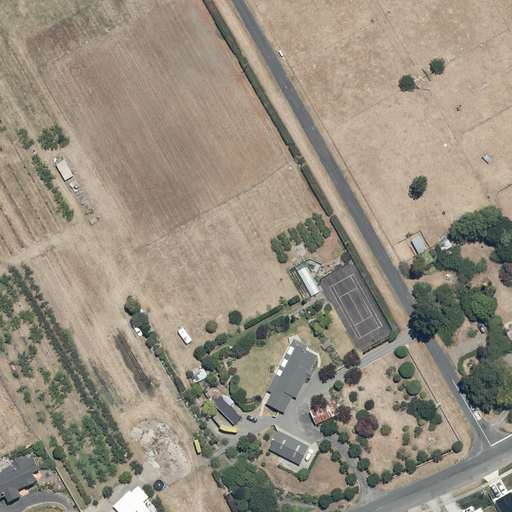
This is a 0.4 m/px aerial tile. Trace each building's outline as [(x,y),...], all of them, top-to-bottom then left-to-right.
[(78,181),(65,158),(56,163),(69,186),(78,181)] [(422,237),(414,241),(426,264),(434,260),(422,237)] [(451,240),(441,246),(446,253),(455,246),(451,240)] [(297,267),(289,272),(306,300),(321,291),(307,266),(299,270),(297,267)] [(296,341),(270,390),(275,393),(269,403),(287,413),(296,397),(298,398),(309,378),(313,380),(318,371),(313,369),(321,354),(296,341)] [(205,367),(193,376),(199,385),(211,376),(205,367)] [(335,401),(313,412),(319,425),(341,413),(335,401)] [(398,432),(413,416),(403,407),(394,417),(392,415),(387,421),(398,432)] [(281,431),(271,449),(301,465),(311,447),(281,431)] [(0,499),(7,496),(10,503),(24,497),(22,491),(41,483),(36,471),(44,467),(38,453),(22,460),(23,463),(6,471),(7,472),(0,474),(0,499)] [(158,511),(139,491),(119,510),(120,511),(158,511)] [(510,491),(495,500),(501,511),(511,511),(511,491),(511,492),(510,491)]
